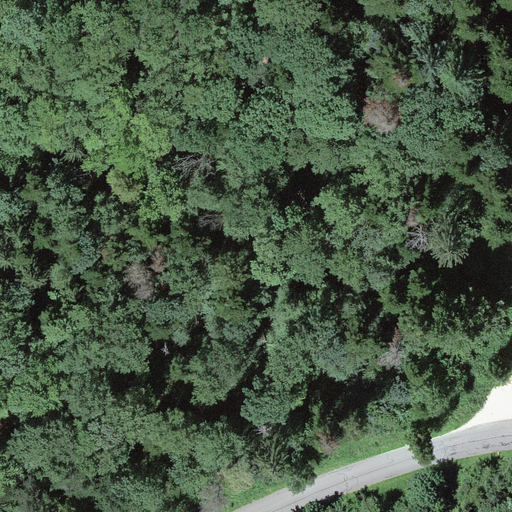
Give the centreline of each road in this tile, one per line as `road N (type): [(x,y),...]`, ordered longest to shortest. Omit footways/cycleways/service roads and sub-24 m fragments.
road 1 (tertiary): [(511,438),(362,473),(268,511)]
road 2 (track): [(427,0),(479,38),(511,88)]
